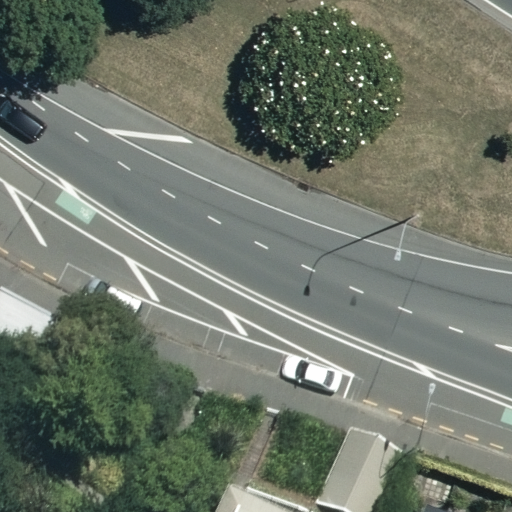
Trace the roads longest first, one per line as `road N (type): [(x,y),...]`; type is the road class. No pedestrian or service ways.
road 1 (trunk): [(296,283),(31,143),(0,118)]
road 2 (trunk): [(511,374),(296,283)]
road 3 (trunk): [(511,312),(296,283)]
